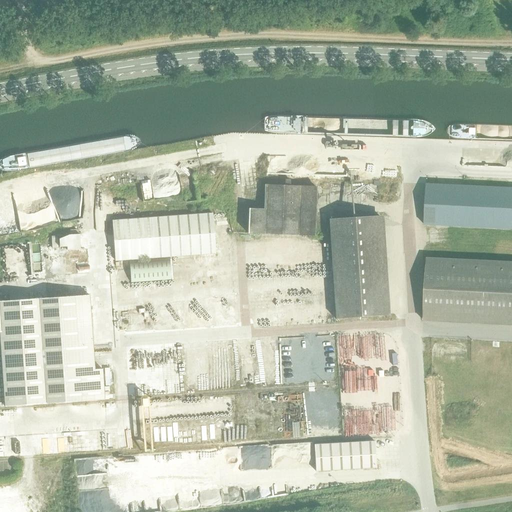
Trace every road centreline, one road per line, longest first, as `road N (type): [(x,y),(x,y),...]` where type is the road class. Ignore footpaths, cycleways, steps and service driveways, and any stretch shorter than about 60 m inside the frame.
road 1 (tertiary): [(511,60),(261,53),(0,90)]
road 2 (unclassified): [(511,36),(258,31),(0,68)]
road 3 (unclassified): [(511,172),(411,168),(357,155),(198,152)]
road 4 (unknown): [(246,333),(236,212)]
